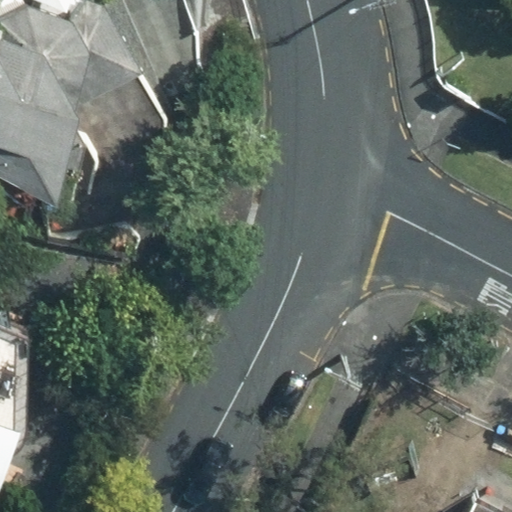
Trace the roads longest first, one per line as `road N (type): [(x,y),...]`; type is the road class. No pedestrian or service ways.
road 1 (secondary): [(171,511),(287,284),(323,181)]
road 2 (residential): [(511,280),(323,181)]
road 3 (secondary): [(323,181),(322,49),(307,0)]
